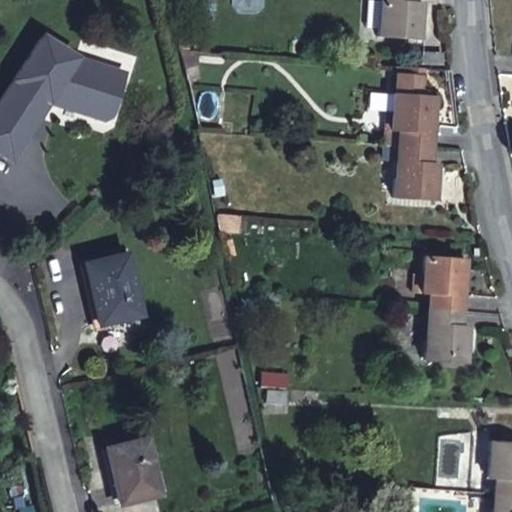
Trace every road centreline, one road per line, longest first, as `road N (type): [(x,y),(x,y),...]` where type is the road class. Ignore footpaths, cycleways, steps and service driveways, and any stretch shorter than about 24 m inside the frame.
road 1 (residential): [(511,256),(490,183),(470,0)]
road 2 (residential): [(0,293),(11,304),(63,511)]
